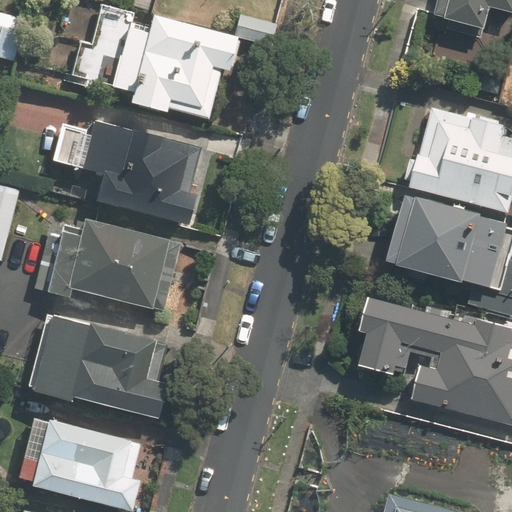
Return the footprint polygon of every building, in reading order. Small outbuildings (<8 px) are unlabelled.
[(235,35),(224,32),(152,17),(155,0),(131,0),(130,9),(102,3),(93,42),(81,40),(71,86),(105,94),(106,89),(132,95),(131,99),(130,105),(167,113),(168,109),(205,117),(212,118),(223,67),(234,69),(240,40),(274,48),(280,21),(240,13),(235,35)] [(511,13),(511,0),(440,0),(437,15),(452,19),(449,28),(482,38),(486,28),(492,7),(511,13)] [(0,57),(12,60),(23,20),(0,13),(0,57)] [(509,126),(433,108),(413,189),(511,213),(511,210),(511,138),(507,137),(509,126)] [(109,122),(93,119),(91,130),(62,124),(54,163),(103,174),(96,203),(183,221),(191,223),(198,191),(190,189),(200,142),(109,122)] [(0,258),(2,259),(6,238),(11,239),(21,189),(0,184),(0,258)] [(419,200),(408,197),(390,263),(401,266),(465,284),(466,280),(493,288),(510,224),(483,217),(419,200)] [(48,291),(70,296),(72,287),(153,308),(166,312),(182,243),(169,240),(86,219),(84,229),(65,224),(48,291)] [(473,289),(470,304),(511,314),(511,256),(511,257),(502,291),(501,296),(473,289)] [(371,333),(363,366),(396,374),(398,367),(409,369),(413,352),(434,358),(431,369),(422,367),(413,399),(511,423),(511,329),(468,318),(466,323),(449,319),(451,312),(430,306),(428,313),(370,298),(362,331),(371,333)] [(33,393),(73,402),(75,395),(160,421),(169,378),(162,376),(169,340),(50,314),(33,393)] [(19,477),(34,480),(32,489),(120,508),(139,511),(145,481),(135,478),(143,441),(135,440),(50,421),(32,417),(19,477)] [(473,511),(387,490),(381,511),(473,511)]
